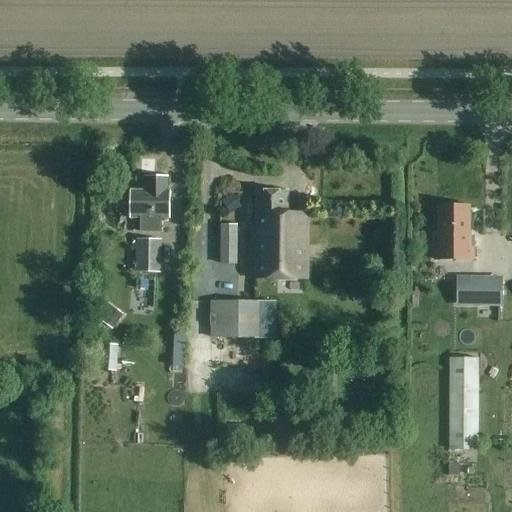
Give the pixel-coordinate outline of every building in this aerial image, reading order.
[(169,218),(170,190),(167,190),(167,177),(146,176),(146,190),(130,190),(130,198),(127,198),(125,200),(124,204),(124,208),(125,212),(131,214),(131,219),(141,219),(141,233),(159,233),(160,218),(169,218)] [(238,215),(254,203),(245,191),(229,203),(238,215)] [(309,281),(309,215),(290,215),(290,193),(257,192),(257,225),(254,225),(254,280),(309,281)] [(472,238),(472,212),(441,212),(441,237),(437,237),(437,261),(475,261),(475,238),(472,238)] [(220,274),(239,274),(239,227),(220,227),(220,274)] [(161,274),(162,242),(137,241),(136,274),(161,274)] [(503,308),(503,278),(458,278),(457,308),(503,308)] [(103,307),(96,317),(113,329),(123,313),(112,306),(106,302),(103,307)] [(268,340),(268,302),(211,302),(211,339),(268,340)] [(128,370),(129,341),(109,340),(108,369),(128,370)] [(274,354),(250,354),(250,369),(274,369),(274,354)] [(450,359),(451,450),(481,450),(480,359),(450,359)] [(261,395),(239,396),(239,405),(261,404),(261,395)] [(292,433),(298,416),(285,411),(279,429),(292,433)]
